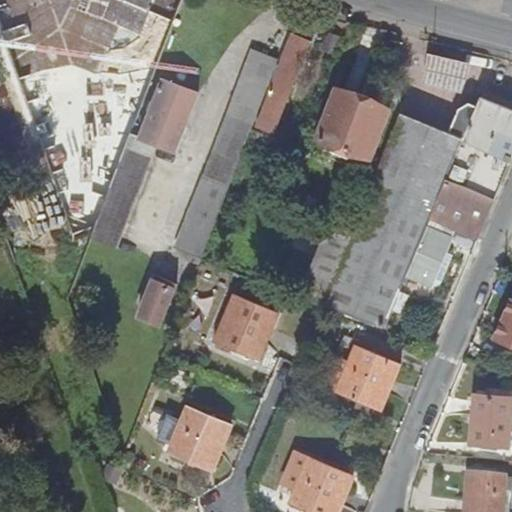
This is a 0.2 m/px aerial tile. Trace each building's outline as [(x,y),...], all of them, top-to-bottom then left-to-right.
[(40,0),(40,3),(77,18),(84,0),(40,0)] [(158,0),(109,0),(101,23),(143,38),(158,0)] [(254,125),(269,130),(304,39),(291,34),(254,125)] [(197,261),(199,256),(244,141),(249,129),(276,60),(253,50),(174,246),(187,252),(185,257),(197,261)] [(462,91),(470,62),(428,52),(423,82),(462,91)] [(139,138),(128,134),(88,236),(115,247),(155,142),(173,151),(195,93),(162,78),(139,138)] [(367,100),(335,87),(310,150),(352,166),(354,161),(363,165),(386,109),(384,103),(381,99),(375,97),(367,100)] [(443,178),(491,198),(511,148),(511,104),(506,102),(507,98),(502,96),(500,99),(478,91),(475,99),(443,178)] [(404,271),(443,178),(475,99),(469,98),(457,110),(448,132),(401,112),(353,226),(333,273),(309,264),(298,290),(381,325),(404,271)] [(244,141),(266,150),(272,138),(249,129),(244,141)] [(294,147),(272,138),(266,150),(289,160),(294,147)] [(491,198),(443,178),(404,271),(429,282),(452,226),(456,227),(456,230),(475,238),(491,198)] [(136,312),(158,322),(173,282),(151,272),(136,312)] [(203,289),(193,326),(206,330),(216,293),(203,289)] [(275,312),(233,294),(214,337),(257,356),(275,312)] [(511,298),(510,298),(493,336),(511,343),(511,298)] [(399,364),(355,344),(337,390),(357,398),(355,403),(368,409),(371,404),(380,408),(399,364)] [(475,392),(470,442),(506,444),(511,396),(475,392)] [(168,448),(211,466),(229,423),(186,404),(168,448)] [(335,511),(352,474),(309,457),(290,501),(306,507),(304,511),(335,511)] [(467,471),(462,511),(499,511),(503,474),(467,471)]
